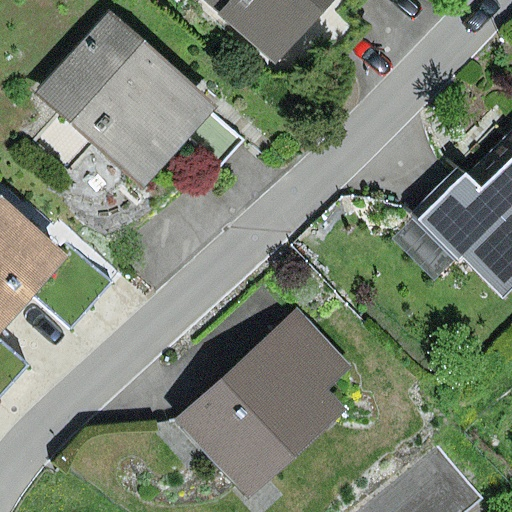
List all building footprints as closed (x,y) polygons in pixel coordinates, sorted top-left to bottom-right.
[(346,0),(204,0),(216,10),(211,16),(268,66),(305,25),(334,51),(356,26),(338,10),(346,0)] [(208,109),(107,15),(34,93),(135,187),(183,136),(208,109)] [(241,141),(208,109),(183,136),(216,168),(241,141)] [(511,152),(473,193),(452,172),(433,192),(412,214),(498,298),(511,283),(511,152)] [(58,255),(0,205),(0,322),(9,313),(28,291),(58,255)] [(58,255),(28,291),(70,328),(110,283),(70,248),(58,255)] [(295,303),(169,418),(243,499),(337,413),(327,403),(360,374),(295,303)] [(0,356),(0,389),(15,373),(0,356)] [(434,444),(350,511),(461,511),(478,498),(434,444)]
